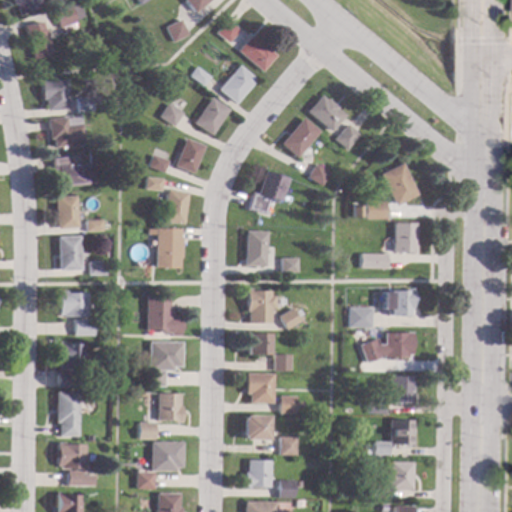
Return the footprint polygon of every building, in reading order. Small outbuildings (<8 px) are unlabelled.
[(35,0),(38,9),(15,17),(11,6),(9,6),(7,0),(35,0)] [(206,0),(207,1),(191,14),(178,0),(206,0)] [(79,18),(71,20),(72,24),(71,24),(72,29),(60,33),(58,28),(55,29),(48,11),(74,3),(79,18)] [(185,36),(169,44),(161,28),(177,20),(185,36)] [(234,32),(223,44),(212,34),(222,21),(234,32)] [(40,30),(42,30),(48,56),(28,61),(20,28),(38,23),(40,30)] [(256,46),(257,45),(271,56),(257,73),(233,52),(245,37),(256,46)] [(252,81),(232,106),(214,91),(234,67),(252,81)] [(207,79),(199,88),(185,77),(193,68),(207,79)] [(64,111),(42,112),(41,102),(37,102),(36,83),(62,81),(64,111)] [(96,108),(89,109),(88,98),(94,97),(96,108)] [(322,101),(323,100),(340,117),(326,133),(303,113),(316,97),(322,101)] [(88,113),(72,115),(70,100),(86,98),(88,113)] [(225,111),(208,137),(190,125),(207,99),(225,111)] [(179,114),(169,128),(154,118),(163,104),(179,114)] [(80,145),(49,149),(48,138),(44,138),(42,121),(76,117),(80,145)] [(314,132),(292,158),(276,145),(298,119),(314,132)] [(354,136),(341,151),(330,141),(342,126),(354,136)] [(200,148),(190,176),(170,168),(181,140),(200,148)] [(165,162),(160,175),(143,168),(148,156),(165,162)] [(64,168),(89,165),(91,185),(55,188),(54,171),(48,172),(47,160),(63,158),(64,168)] [(412,196),(391,207),(375,175),(397,165),(412,196)] [(324,175),(316,187),(303,178),(311,166),(324,175)] [(281,179),(273,204),(266,202),(265,205),(264,204),(260,215),(243,210),(248,194),(253,196),(261,172),(281,179)] [(159,181),(157,193),(140,191),(142,178),(159,181)] [(184,194),(180,226),(159,223),(163,191),(184,194)] [(74,229),(53,231),(50,198),(71,196),(74,229)] [(382,219),(361,219),(361,203),(382,203),(382,219)] [(348,217),(357,217),(357,206),(348,206),(348,217)] [(99,232),(81,233),(81,222),(98,221),(99,232)] [(411,254),(389,254),(389,224),(412,225),(411,254)] [(177,230),(177,238),(179,239),(178,259),(176,259),(176,270),(151,269),(152,236),(143,236),(143,230),(152,231),(152,229),(177,230)] [(261,267),(242,267),(242,233),(261,232),(261,267)] [(77,271),(54,272),(53,238),(75,237),(77,271)] [(382,270),(355,270),(356,255),(382,255),(382,270)] [(292,273),(277,273),(277,259),(292,259),(292,273)] [(102,276),(84,276),(84,263),(102,262),(102,276)] [(409,310),(406,310),(406,317),(383,317),(383,310),(378,310),(378,294),(384,294),(384,291),(404,291),(404,289),(409,289),(409,310)] [(63,294),(83,294),(83,318),(59,318),(59,316),(54,316),(54,291),(63,291),(63,294)] [(247,292),(266,292),(266,297),(271,297),(271,311),(267,311),(267,324),(244,324),(244,313),(242,313),(242,291),(247,291),(247,292)] [(166,313),(169,313),(169,318),(178,318),(178,338),(168,338),(168,334),(156,334),(156,332),(142,332),(143,296),(166,296),(166,313)] [(366,329),(343,329),(343,309),(367,309),(366,329)] [(295,323),(282,331),(274,318),(287,310),(295,323)] [(86,326),(89,326),(89,337),(70,337),(69,321),(86,320),(86,326)] [(408,355),(403,355),(403,358),(379,358),(379,357),(376,357),(376,358),(361,364),(355,350),(371,343),(371,334),(401,334),(401,333),(408,333),(408,355)] [(264,355),(241,355),(241,335),(264,335),(264,355)] [(59,345),(79,345),(78,371),(55,371),(55,364),(54,364),(54,343),(59,343),(59,345)] [(178,343),(178,369),(169,369),(169,372),(161,372),(161,388),(141,388),(141,372),(145,372),(146,343),(178,343)] [(286,372),(269,372),(269,356),(286,356),(286,372)] [(71,374),(71,389),(51,388),(52,374),(71,374)] [(268,404),(246,404),(246,395),(242,395),(242,375),(268,375),(268,404)] [(408,405),(384,404),(384,403),(379,403),(379,392),(385,392),(385,377),(408,377),(408,405)] [(74,438),(55,438),(55,425),(51,424),(52,393),(75,393),(74,438)] [(176,407),(178,407),(178,425),(172,425),(172,423),(153,422),(154,394),(176,395),(176,407)] [(290,415),(275,415),(275,398),(290,398),(290,415)] [(379,415),(364,415),(364,403),(379,403),(379,415)] [(263,441),(240,441),(240,438),(238,438),(238,420),(240,420),(240,417),(263,417),(263,441)] [(408,446),(385,446),(385,421),(408,422),(408,446)] [(151,441),(133,441),(134,423),(152,424),(151,441)] [(291,457),(274,457),(274,438),(291,438),(291,457)] [(60,445),(81,446),(81,470),(57,470),(57,468),(52,468),(52,443),(60,443),(60,445)] [(179,469),(172,469),(172,473),(145,473),(146,443),(179,444),(179,469)] [(384,456),(369,456),(369,443),(384,443),(384,456)] [(265,489),(241,489),(241,473),(243,473),(243,462),(265,462),(265,489)] [(407,491),(385,491),(385,484),(381,484),(381,475),(386,475),(386,463),(408,463),(407,491)] [(139,473),(150,474),(150,491),(131,491),(132,470),(139,470),(139,473)] [(78,476),(90,476),(89,488),(73,488),(73,490),(62,490),(62,472),(78,473),(78,476)] [(289,499),(273,499),(273,482),(289,482),(289,499)] [(380,499),(364,499),(364,488),(380,488),(380,499)] [(57,496),(76,496),(76,511),(51,511),(51,494),(57,494),(57,496)] [(175,509),(178,509),(177,511),(152,511),(153,494),(175,495),(175,509)] [(270,511),(240,511),(240,503),(270,503),(270,511)]
